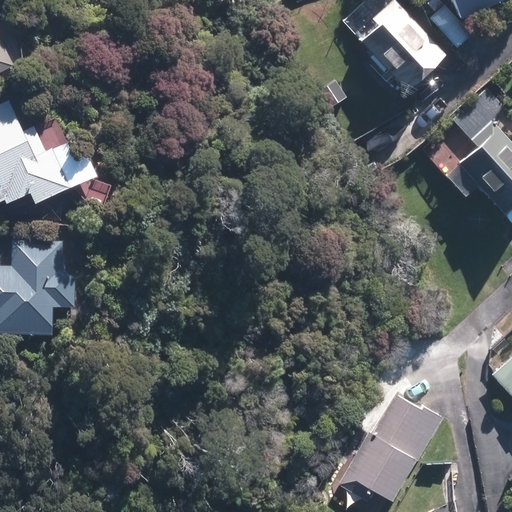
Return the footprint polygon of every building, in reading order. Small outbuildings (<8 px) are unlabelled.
[(489,0),(456,0),(462,12),(489,0)] [(438,54),(397,10),(362,42),(404,86),(438,54)] [(7,109),(0,112),(0,196),(29,183),(36,198),(63,186),(49,154),(32,162),(7,109)] [(511,199),(511,151),(491,129),(459,158),(504,207),(511,199)] [(15,271),(0,270),(0,327),(50,328),(51,304),(65,304),(66,272),(59,272),(59,244),(16,244),(15,271)] [(511,357),(495,372),(511,391),(511,357)] [(433,420),(386,394),(337,482),(363,496),(371,482),(392,494),(433,420)]
